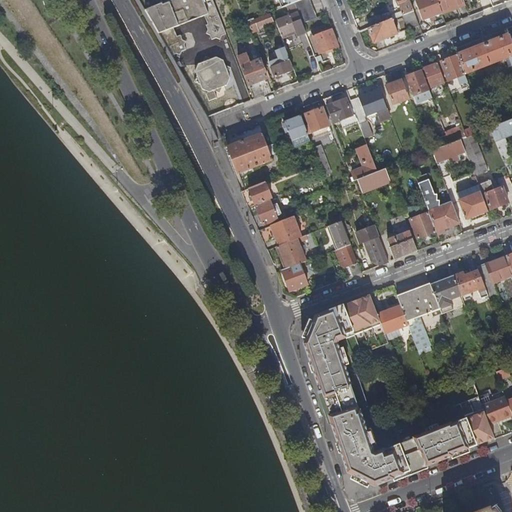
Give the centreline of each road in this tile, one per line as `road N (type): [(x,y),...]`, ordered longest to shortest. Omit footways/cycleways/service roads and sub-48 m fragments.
road 1 (secondary): [(85,0),(246,320)]
road 2 (secondary): [(277,317),(193,130),(118,0)]
road 3 (residential): [(277,317),(511,227)]
road 4 (secondary): [(246,320),(334,511)]
road 5 (secondary): [(340,511),(277,317)]
road 6 (residential): [(354,511),(511,450)]
road 7 (residential): [(511,12),(358,70)]
road 8 (residential): [(358,70),(221,123)]
